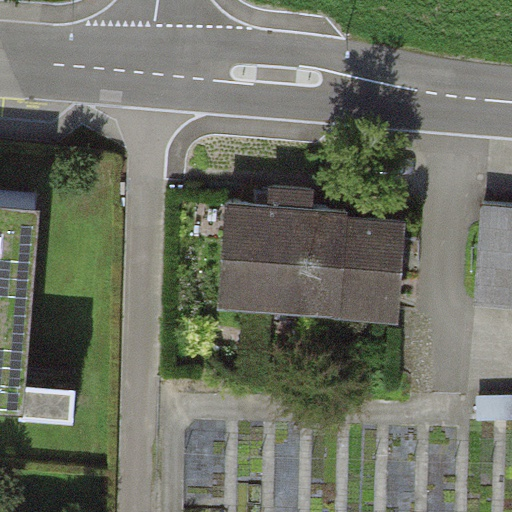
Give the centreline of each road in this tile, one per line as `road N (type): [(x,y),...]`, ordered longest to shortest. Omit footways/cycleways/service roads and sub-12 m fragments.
road 1 (tertiary): [(153,70),(277,75),(511,102)]
road 2 (tertiary): [(0,62),(153,70)]
